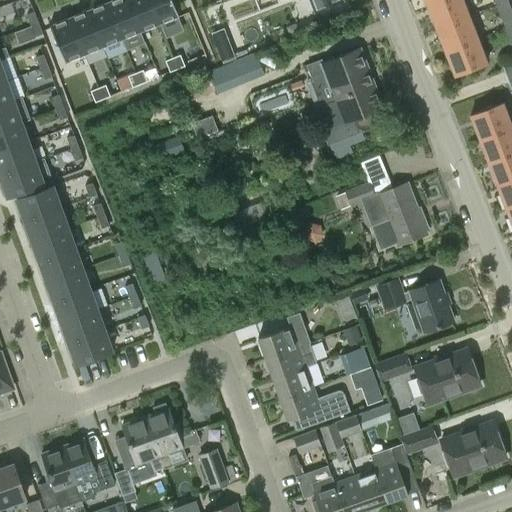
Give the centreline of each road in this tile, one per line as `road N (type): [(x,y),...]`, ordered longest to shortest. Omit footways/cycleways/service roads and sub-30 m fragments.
road 1 (residential): [(56,411),(189,362),(210,362),(222,371),(275,511)]
road 2 (residential): [(511,300),(394,0)]
road 3 (residential): [(56,411),(0,260)]
